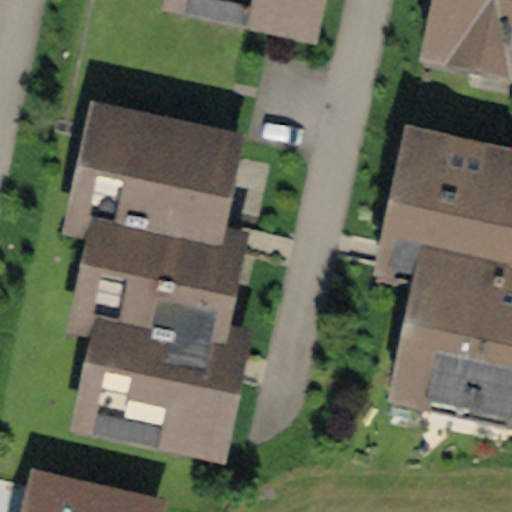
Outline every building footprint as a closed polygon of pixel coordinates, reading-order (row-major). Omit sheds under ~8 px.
[(185,0),(185,2),(303,30),(309,0),(185,0)] [(511,0),(451,0),(441,55),(511,71),(511,0)] [(109,231),(98,278),(218,304),(229,253),(204,248),(225,155),(106,128),(84,226),(109,231)] [(394,270),(434,279),(409,395),(511,416),(511,294),(502,292),(511,245),(511,172),(419,153),(394,270)] [(209,346),(218,304),(98,278),(88,324),(113,329),(92,423),(211,449),(233,352),(209,346)] [(125,511),(45,494),(40,511),(125,511)]
